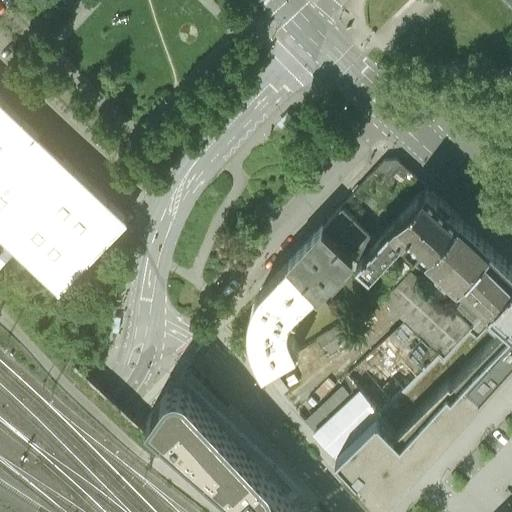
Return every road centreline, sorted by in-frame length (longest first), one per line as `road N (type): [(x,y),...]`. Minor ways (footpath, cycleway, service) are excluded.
road 1 (tertiary): [(142,323),(153,258),(176,198),(293,67),(312,34)]
road 2 (unclassified): [(142,323),(200,352),(345,511)]
road 3 (tertiary): [(14,511),(116,405),(142,323)]
road 4 (tertiary): [(312,34),(421,140)]
road 5 (tertiary): [(421,140),(511,230)]
